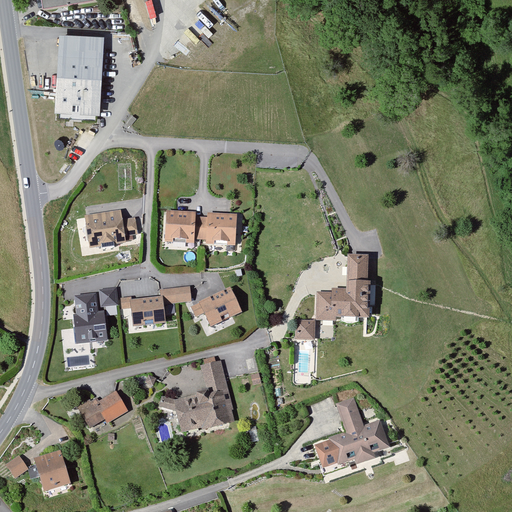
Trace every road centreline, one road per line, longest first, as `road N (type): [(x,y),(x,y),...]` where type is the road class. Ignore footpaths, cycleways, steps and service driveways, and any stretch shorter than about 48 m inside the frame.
road 1 (unclassified): [(20,395),(269,338)]
road 2 (residential): [(102,137),(306,158)]
road 3 (tertiary): [(20,395),(40,324),(32,195)]
road 4 (tertiary): [(32,195),(3,0)]
